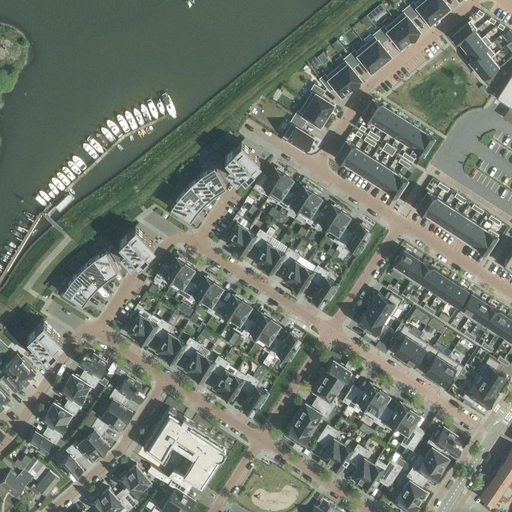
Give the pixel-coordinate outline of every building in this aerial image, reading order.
[(414,0),(408,5),(416,14),(421,10),(430,22),(440,14),(428,0),(416,0),(415,1),(414,0)] [(428,0),(440,14),(450,6),(444,0),(428,0)] [(404,10),(394,18),(411,38),(420,30),(411,19),(416,14),(408,5),(403,9),(404,10)] [(372,10),(368,14),(372,19),(376,15),(372,10)] [(385,24),(379,29),(387,39),(392,34),(401,46),(411,38),(394,18),(385,25),(385,24)] [(470,18),(453,33),(460,41),(476,29),(478,27),(470,18)] [(374,35),(365,42),(381,62),(391,54),(382,43),(387,39),(379,29),(373,34),(374,35)] [(476,29),(460,41),(461,42),(467,49),(482,37),(482,36),(476,29)] [(482,37),(467,49),(473,57),(489,44),(489,45),(493,42),(485,33),(482,36),(482,37)] [(355,49),(350,53),(357,63),(363,58),(372,70),(381,62),(365,42),(356,50),(355,49)] [(473,57),(470,60),(477,68),(492,55),(492,56),(496,53),(489,45),(489,44),(473,57)] [(345,59),(336,66),(352,86),(362,78),(352,67),(357,63),(350,53),(344,58),(345,59)] [(492,55),(477,68),(484,76),(499,64),(492,56),(492,55)] [(326,73),(320,77),(328,87),(333,82),(342,94),(352,86),(336,66),(327,74),(326,73)] [(511,72),(497,96),(510,105),(511,105),(511,72)] [(312,90),(306,100),(327,113),(334,103),(321,95),(325,89),(315,83),(311,89),(312,90)] [(373,96),(362,113),(372,119),(382,102),(373,96)] [(298,109),(294,115),(305,122),(308,116),(321,124),(327,113),(306,100),(299,110),(298,109)] [(382,102),(372,119),(380,125),(391,108),(383,103),(382,102)] [(391,108),(380,125),(389,130),(399,114),(391,108)] [(399,114),(389,130),(397,135),(408,119),(399,114)] [(292,122),(284,134),(306,148),(314,135),(301,127),(305,122),(294,115),(290,121),(292,122)] [(408,119),(397,135),(406,141),(417,125),(408,119)] [(417,125),(406,141),(415,146),(425,130),(417,125)] [(425,130),(415,146),(424,153),(435,136),(425,129),(425,130)] [(346,138),(336,155),(345,161),(346,161),(345,161),(356,144),(346,138)] [(227,165),(238,177),(242,172),(246,176),(256,167),(252,164),(259,157),(242,139),(226,155),(231,161),(227,165)] [(356,144),(345,161),(346,161),(354,166),(364,150),(356,144)] [(364,150),(354,166),(362,172),(373,155),(364,150)] [(373,155),(362,172),(371,177),(381,161),(373,155)] [(381,161),(371,177),(380,183),(390,166),(381,161)] [(215,163),(202,171),(216,190),(227,184),(215,163)] [(263,186),(271,192),(284,172),(283,171),(284,170),(278,166),(277,167),(275,166),(268,177),(263,173),(253,188),(259,192),(263,186)] [(390,166),(380,183),(388,188),(399,172),(398,171),(390,166)] [(388,188),(398,195),(409,178),(390,166),(398,171),(399,172),(388,188)] [(202,171),(190,181),(207,198),(216,190),(202,171)] [(271,192),(270,194),(278,200),(277,201),(280,203),(283,205),(292,192),(287,189),(293,178),(284,172),(273,190),(271,192)] [(190,181),(180,192),(199,207),(207,198),(190,181)] [(292,192),(283,205),(289,209),(290,208),(298,213),(301,209),(313,190),(312,190),(313,188),(307,184),(306,186),(304,184),(297,195),(292,192)] [(428,189),(417,206),(426,212),(427,212),(437,196),(438,196),(437,195),(428,189)] [(301,209),(298,213),(307,218),(306,219),(312,223),(320,210),(315,207),(322,196),(313,190),(301,209)] [(87,211),(68,191),(53,205),(72,225),(87,211)] [(199,207),(180,192),(171,204),(191,217),(199,207)] [(255,199),(249,195),(246,199),(252,203),(255,199)] [(437,196),(427,212),(435,217),(446,201),(438,196),(437,196)] [(446,201),(435,217),(444,223),(454,207),(446,201)] [(320,223),(328,229),(341,209),(340,208),(341,207),(335,203),(334,204),(332,203),(325,214),(320,210),(312,223),(310,225),(316,229),(320,223)] [(273,206),(268,214),(275,218),(275,217),(279,211),(280,210),(273,206)] [(454,207),(444,223),(452,229),(463,212),(454,207)] [(333,240),(339,244),(348,230),(343,226),(351,215),(341,209),(328,229),(337,234),(333,240)] [(227,240),(236,246),(249,226),(241,220),(244,214),(238,211),(229,224),(235,228),(227,240)] [(279,211),(275,217),(282,222),(286,215),(279,211)] [(463,212),(452,229),(461,234),(472,218),(463,212)] [(472,218),(461,234),(469,240),(480,223),(472,218)] [(280,222),(274,219),(271,224),(276,228),(280,222)] [(348,230),(339,244),(345,247),(348,242),(361,249),(367,239),(369,236),(366,234),(371,228),(361,221),(353,233),(348,230)] [(480,223),(469,240),(478,245),(489,229),(488,229),(480,223)] [(126,246),(121,250),(132,261),(137,257),(140,261),(150,251),(147,248),(154,242),(136,224),(129,231),(129,230),(120,240),(126,246)] [(302,225),(298,232),(304,236),(308,229),(302,225)] [(253,240),(258,243),(267,229),(262,226),(258,231),(249,226),(236,246),(237,246),(236,248),(243,252),(244,250),(246,252),(253,240)] [(478,245),(477,245),(478,246),(487,252),(499,233),(490,226),(488,229),(489,229),(478,245)] [(256,258),(265,264),(278,244),(269,239),(273,233),(267,229),(258,243),(263,246),(256,258)] [(511,244),(509,243),(499,258),(511,266),(511,244)] [(282,258),(287,262),(296,248),(290,244),(286,250),(278,244),(265,264),(266,265),(265,266),(271,270),(272,269),(274,270),(282,258)] [(331,246),(327,251),(332,254),(335,249),(331,246)] [(107,247),(94,255),(108,274),(119,267),(107,247)] [(284,277),(293,283),(306,263),(298,257),(301,251),(296,248),(287,262),(292,265),(284,277)] [(396,261),(392,267),(402,273),(414,254),(405,248),(400,255),(398,255),(395,260),(396,261)] [(332,254),(337,257),(340,252),(335,249),(332,254)] [(414,254),(402,273),(410,279),(423,259),(414,254)] [(94,255),(83,265),(99,282),(108,274),(94,255)] [(163,278),(171,284),(185,262),(185,261),(186,260),(180,256),(179,257),(177,256),(169,267),(163,264),(153,280),(159,284),(163,278)] [(423,259),(410,279),(420,285),(423,281),(422,281),(432,265),(423,259)] [(176,295),(182,299),(192,282),(187,279),(195,268),(185,262),(171,284),(180,289),(176,295)] [(310,277),(315,280),(324,266),(319,263),(315,268),(306,263),(293,283),(294,283),(294,285),(300,289),(301,287),(303,289),(310,277)] [(83,265),(72,276),(91,291),(99,282),(83,265)] [(432,265),(422,281),(423,281),(431,286),(440,271),(433,266),(432,265)] [(324,266),(315,280),(320,283),(313,295),(315,296),(314,298),(320,302),(321,300),(323,302),(327,295),(330,297),(332,293),(339,283),(326,276),(330,270),(324,266)] [(431,286),(429,288),(438,294),(449,276),(440,271),(431,286)] [(191,296),(200,302),(214,280),(213,280),(214,278),(208,274),(207,276),(205,274),(198,286),(192,282),(182,299),(188,302),(191,296)] [(91,291),(72,276),(63,288),(64,289),(60,295),(75,305),(79,298),(83,301),(91,291)] [(144,281),(149,284),(152,279),(147,276),(144,281)] [(438,294),(437,296),(447,302),(448,300),(447,300),(458,282),(449,276),(438,294)] [(205,313),(211,317),(221,301),(216,298),(223,286),(214,280),(200,302),(209,307),(205,313)] [(458,282),(447,300),(448,300),(457,306),(468,289),(458,282)] [(375,294),(371,301),(388,311),(392,314),(402,299),(392,292),(389,297),(385,295),(378,290),(376,294),(375,294)] [(472,291),(459,310),(469,317),(481,297),(472,291)] [(220,315),(229,320),(243,298),(242,298),(243,297),(237,293),(236,294),(234,293),(226,304),(221,301),(211,317),(216,320),(220,315)] [(481,297),(469,317),(478,322),(480,318),(490,303),(489,303),(481,297)] [(233,332),(239,335),(249,319),(244,316),(252,305),(243,298),(229,320),(237,326),(233,332)] [(366,310),(366,311),(381,321),(388,311),(371,301),(368,306),(366,310)] [(136,319),(129,330),(138,336),(149,318),(152,314),(143,308),(144,306),(138,302),(130,315),(136,319)] [(490,303),(480,318),(489,324),(499,308),(490,302),(489,303),(490,303)] [(176,308),(173,313),(178,316),(181,311),(176,308)] [(489,324),(486,328),(495,334),(498,330),(507,314),(499,309),(500,309),(499,308),(489,324)] [(365,309),(358,320),(369,327),(366,332),(376,339),(386,324),(382,321),(381,321),(366,311),(366,310),(365,309)] [(248,333),(257,339),(260,335),(271,317),(270,316),(271,315),(265,311),(264,312),(262,311),(255,323),(249,319),(239,335),(245,339),(248,333)] [(149,318),(138,336),(139,336),(138,338),(144,342),(145,340),(147,342),(154,331),(159,334),(167,321),(162,318),(161,319),(152,314),(149,318)] [(511,317),(507,314),(498,330),(506,335),(511,325),(511,317)] [(271,317),(260,335),(268,341),(266,344),(264,347),(270,350),(278,338),(273,335),(281,323),(271,317)] [(432,317),(428,323),(435,327),(439,321),(432,317)] [(34,340),(29,345),(40,356),(45,352),(49,356),(58,347),(55,344),(62,337),(45,319),(38,326),(38,325),(28,335),(34,340)] [(157,348),(166,354),(178,336),(169,331),(173,325),(167,321),(159,334),(164,337),(157,348)] [(402,339),(395,350),(397,352),(396,353),(403,358),(418,335),(409,329),(411,327),(405,323),(396,336),(402,339)] [(506,335),(503,339),(511,344),(511,325),(506,335)] [(278,338),(270,350),(275,354),(278,350),(291,358),(297,348),(298,346),(299,344),(296,343),(301,336),(299,335),(300,333),(293,329),(292,331),(291,330),(283,341),(278,338)] [(232,335),(229,340),(234,343),(237,338),(232,335)] [(418,335),(403,358),(411,363),(412,362),(414,363),(422,352),(427,355),(433,345),(418,335)] [(183,349),(188,352),(196,340),(190,336),(187,342),(178,336),(166,354),(167,355),(167,356),(173,360),(174,359),(176,360),(183,349)] [(186,366),(195,372),(207,354),(198,349),(202,343),(196,340),(188,352),(193,356),(186,366)] [(385,342),(381,349),(386,352),(390,346),(385,342)] [(233,345),(230,350),(235,354),(239,349),(233,345)] [(432,359),(425,370),(427,372),(427,373),(434,378),(449,355),(433,345),(427,355),(432,359)] [(84,351),(79,359),(81,360),(80,361),(90,368),(87,373),(98,380),(106,385),(109,379),(104,376),(103,379),(100,377),(102,374),(99,373),(107,360),(95,352),(93,355),(86,351),(85,352),(84,351)] [(18,352),(9,361),(27,379),(35,370),(35,369),(37,368),(24,355),(22,357),(18,352)] [(211,368),(216,371),(225,358),(219,354),(215,360),(207,354),(195,372),(196,373),(195,374),(201,378),(202,377),(204,378),(211,368)] [(449,355),(434,378),(442,383),(443,382),(445,383),(452,372),(458,375),(460,371),(464,366),(465,365),(449,355)] [(480,370),(479,370),(491,378),(501,385),(501,384),(505,378),(504,378),(507,374),(497,367),(500,362),(490,355),(480,370)] [(329,366),(328,367),(345,378),(351,368),(350,368),(354,361),(350,358),(345,365),(334,357),(332,360),(331,359),(327,365),(329,366)] [(221,374),(214,385),(224,391),(238,369),(229,364),(230,361),(225,358),(216,371),(221,374)] [(112,363),(108,368),(110,369),(114,372),(119,364),(114,360),(112,359),(110,362),(112,363)] [(27,379),(9,361),(2,368),(7,372),(3,375),(16,388),(19,385),(20,386),(27,379)] [(320,377),(338,389),(345,378),(328,367),(327,369),(325,368),(322,372),(324,373),(321,377),(320,377)] [(238,369),(224,391),(225,392),(224,393),(230,397),(231,395),(233,397),(240,385),(246,388),(253,376),(248,373),(246,375),(238,369)] [(473,379),(473,380),(485,388),(493,393),(494,393),(494,392),(496,389),(497,390),(501,385),(491,378),(479,370),(473,379)] [(84,378),(80,376),(73,371),(67,380),(85,392),(91,383),(94,386),(98,380),(87,373),(84,378)] [(140,382),(128,374),(120,386),(117,384),(113,390),(125,397),(128,392),(139,399),(140,397),(141,398),(146,391),(144,390),(145,389),(139,384),(140,382)] [(253,376),(246,388),(251,392),(243,403),(245,404),(244,405),(253,410),(257,403),(260,405),(262,402),(269,392),(256,384),(259,380),(253,376)] [(323,394),(319,400),(332,408),(336,402),(331,399),(338,389),(320,377),(319,377),(320,378),(318,382),(316,381),(314,386),(315,387),(314,388),(323,394)] [(473,380),(462,395),(473,403),(477,397),(487,404),(494,394),(494,393),(494,392),(485,387),(473,379),(473,380)] [(85,392),(67,380),(67,381),(65,380),(61,387),(63,387),(61,390),(71,396),(67,401),(79,408),(82,402),(79,401),(85,392)] [(0,400),(3,403),(10,395),(8,393),(10,391),(0,381),(0,400)] [(373,382),(370,381),(362,393),(357,390),(349,403),(354,406),(358,400),(368,406),(380,387),(381,386),(374,381),(373,382)] [(352,386),(343,399),(349,403),(357,390),(352,386)] [(374,419),(379,422),(387,409),(383,406),(390,394),(380,387),(368,406),(365,411),(366,412),(366,411),(375,417),(374,419)] [(121,402),(125,397),(113,390),(110,396),(114,398),(108,407),(126,418),(127,417),(128,418),(132,412),(131,411),(132,409),(121,402)] [(75,414),(79,408),(67,401),(64,406),(55,400),(49,409),(67,420),(72,412),(75,414)] [(299,410),(298,410),(316,422),(323,412),(327,415),(332,408),(319,400),(315,406),(306,400),(305,402),(304,401),(301,405),(302,406),(300,410),(299,410)] [(395,431),(398,426),(410,407),(410,406),(411,405),(404,401),(403,402),(400,400),(392,412),(387,409),(379,422),(385,426),(386,424),(395,430),(394,430),(395,431)] [(184,415),(170,406),(144,445),(176,465),(170,475),(174,477),(187,485),(192,477),(205,484),(226,451),(225,447),(223,445),(225,442),(192,421),(193,420),(184,414),(184,415)] [(96,419),(107,426),(110,421),(120,428),(126,418),(108,407),(102,415),(100,414),(96,419)] [(413,426),(421,413),(410,407),(398,426),(408,432),(401,442),(407,446),(408,444),(418,429),(413,426)] [(43,418),(50,423),(52,424),(49,429),(60,436),(64,431),(61,429),(67,420),(49,409),(48,410),(47,409),(43,415),(44,416),(43,418)] [(294,420),(293,421),(309,432),(316,422),(298,410),(299,411),(297,415),(295,414),(292,419),(294,420)] [(94,428),(87,435),(101,451),(102,450),(103,452),(108,447),(107,445),(109,444),(102,435),(107,426),(96,419),(92,425),(94,428)] [(309,432),(293,421),(292,423),(290,422),(286,428),(288,429),(286,431),(298,439),(293,445),(300,450),(305,443),(303,442),(309,432)] [(327,424),(319,437),(324,441),(333,428),(327,424)] [(434,432),(431,435),(436,438),(436,439),(444,444),(444,445),(455,452),(462,442),(456,437),(453,435),(454,432),(445,425),(438,435),(434,432)] [(46,434),(43,433),(36,428),(35,430),(34,429),(29,436),(31,437),(30,438),(36,442),(34,445),(44,452),(52,439),(56,442),(57,441),(60,436),(49,429),(46,434)] [(329,443),(322,455),(332,461),(344,443),(334,437),(338,431),(333,428),(324,441),(329,443)] [(418,429),(408,445),(413,448),(423,432),(418,429)] [(85,450),(88,453),(93,458),(101,451),(87,435),(79,442),(77,439),(72,444),(81,454),(85,450)] [(432,445),(425,456),(441,467),(449,456),(443,451),(440,449),(444,445),(444,444),(436,439),(436,438),(431,435),(427,441),(432,445)] [(350,456),(355,459),(363,446),(357,443),(353,449),(344,443),(332,461),(333,462),(332,463),(339,467),(340,466),(343,468),(350,456)] [(84,466),(79,461),(76,458),(81,454),(72,444),(67,448),(70,452),(59,462),(67,471),(70,469),(74,474),(76,473),(77,474),(83,469),(82,468),(84,466)] [(353,474),(363,481),(375,462),(365,456),(368,450),(363,446),(355,459),(360,462),(353,474)] [(511,447),(480,494),(493,503),(498,496),(505,501),(506,501),(509,503),(511,498),(511,495),(510,494),(511,491),(511,475),(511,476),(511,475),(511,447)] [(18,457),(15,462),(24,468),(32,457),(26,453),(22,459),(18,457)] [(413,465),(410,470),(423,479),(426,474),(434,479),(435,477),(437,477),(441,470),(440,469),(441,467),(425,456),(421,453),(413,465)] [(10,470),(0,482),(17,495),(31,478),(33,475),(37,478),(33,482),(30,486),(38,492),(41,488),(48,493),(49,492),(60,475),(34,455),(32,457),(24,468),(21,471),(23,472),(22,473),(20,472),(17,476),(10,470)] [(363,481),(362,482),(369,487),(370,486),(373,487),(380,475),(386,478),(397,461),(391,457),(387,464),(378,458),(378,457),(377,457),(374,462),(375,462),(363,481)] [(397,461),(386,478),(391,482),(402,464),(397,461)] [(127,470),(142,487),(151,479),(137,462),(127,470)] [(168,473),(153,464),(149,470),(164,479),(168,473)] [(128,489),(123,493),(134,505),(138,500),(134,495),(142,487),(127,470),(127,471),(126,470),(120,475),(121,476),(118,478),(128,489)] [(410,478),(402,489),(419,501),(427,489),(420,484),(423,479),(410,470),(406,476),(410,478)] [(187,485),(174,477),(170,483),(176,487),(169,498),(188,510),(189,509),(190,510),(195,503),(194,502),(196,499),(183,491),(187,485)] [(109,486),(100,494),(115,511),(124,503),(129,509),(134,505),(123,493),(119,497),(109,486)] [(419,501),(402,489),(394,501),(410,511),(411,511),(413,510),(414,511),(419,504),(418,503),(419,501)] [(100,511),(113,511),(115,511),(100,494),(99,493),(92,499),(93,500),(91,502),(100,511)] [(186,511),(188,510),(169,498),(163,508),(156,504),(153,509),(156,511),(186,511)]
